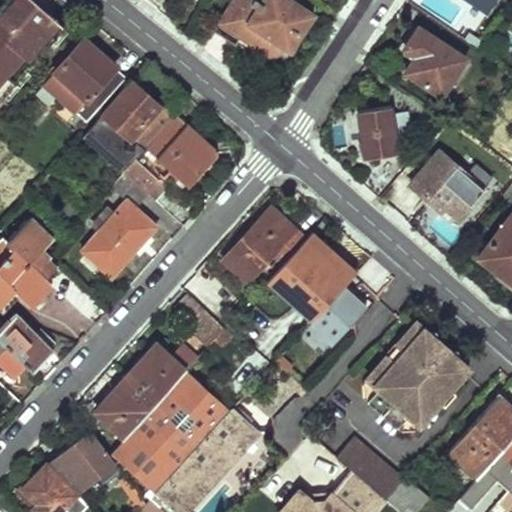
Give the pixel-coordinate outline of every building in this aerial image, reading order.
[(0,99),(64,29),(31,0),(4,0),(0,5),(0,99)] [(249,0),(233,0),(220,21),(240,35),(238,39),(252,49),(255,44),(267,52),(270,53),(274,54),(278,53),(279,52),(280,50),(283,46),(289,50),(313,12),(293,0),(261,0),(258,6),(249,0)] [(463,0),(491,14),(498,0),(463,0)] [(419,26),(404,47),(415,56),(404,70),(440,97),(453,79),(469,92),(483,73),(419,26)] [(115,68),(83,39),(55,72),(67,82),(56,95),(84,121),(123,77),(114,69),(115,68)] [(67,82),(55,72),(44,84),(56,95),(67,82)] [(171,119),(131,82),(87,131),(128,167),(139,155),(145,148),(171,119)] [(390,106),(357,110),(362,158),(396,154),(390,106)] [(187,125),(175,115),(171,119),(145,148),(189,186),(216,156),(215,146),(189,123),(187,125)] [(438,150),(409,184),(432,203),(434,200),(457,221),(484,190),(438,150)] [(169,184),(139,155),(128,167),(124,172),(150,196),(154,200),(169,184)] [(393,155),(375,175),(385,184),(403,164),(393,155)] [(150,196),(124,172),(112,185),(127,198),(108,220),(104,216),(95,225),(99,230),(81,250),(110,277),(156,227),(138,209),(150,196)] [(511,184),(500,200),(509,207),(511,203),(511,184)] [(90,208),(76,196),(66,207),(80,220),(90,208)] [(269,208),(222,261),(247,282),(272,253),(281,261),(303,238),(269,208)] [(511,213),(477,258),(511,284),(511,213)] [(0,241),(0,295),(2,293),(8,298),(18,290),(29,300),(47,281),(45,278),(58,265),(53,260),(55,258),(46,248),(55,236),(32,215),(9,240),(5,237),(0,241)] [(287,265),(249,306),(265,321),(289,295),(280,287),(294,272),(287,265)] [(66,276),(55,288),(84,314),(94,302),(66,276)] [(189,297),(177,310),(191,324),(191,329),(208,344),(216,335),(223,328),(189,297)] [(16,315),(0,331),(0,338),(7,345),(26,364),(31,368),(54,343),(41,331),(37,335),(16,315)] [(417,426),(465,370),(464,363),(419,324),(412,325),(364,380),(375,390),(367,400),(397,427),(406,416),(417,426)] [(197,356),(183,343),(170,357),(184,371),(197,356)] [(155,344),(124,377),(155,404),(184,371),(170,357),(155,344)] [(26,364),(7,345),(0,352),(0,362),(14,376),(26,364)] [(125,437),(112,452),(153,491),(225,411),(184,371),(155,404),(125,437)] [(124,377),(94,409),(125,437),(155,404),(124,377)] [(362,396),(367,400),(375,390),(364,380),(361,383),(362,396)] [(511,406),(498,394),(448,450),(477,477),(479,475),(511,436),(511,406)] [(155,494),(174,511),(186,511),(237,456),(255,436),(259,432),(232,409),(155,494)] [(406,416),(397,427),(402,431),(414,429),(417,426),(406,416)] [(85,432),(46,464),(77,494),(96,478),(99,482),(114,471),(85,432)] [(261,441),(255,436),(237,456),(248,467),(261,452),(261,441)] [(385,498),(402,478),(352,436),(335,456),(350,469),(331,491),(325,498),(312,499),(306,494),(300,488),(279,511),(374,511),(386,499),(385,498)] [(511,436),(479,475),(493,488),(502,478),(496,473),(510,458),(511,460),(511,436)] [(44,463),(15,492),(35,511),(82,511),(89,505),(77,494),(46,464),(44,463)] [(123,475),(117,479),(140,510),(145,504),(123,475)] [(402,478),(385,498),(386,499),(401,511),(416,511),(427,499),(403,477),(402,478)] [(511,492),(508,489),(494,505),(501,511),(507,511),(511,507),(511,492)] [(306,494),(312,499),(325,498),(331,491),(306,494)] [(166,511),(151,498),(145,504),(140,510),(138,511),(166,511)]
